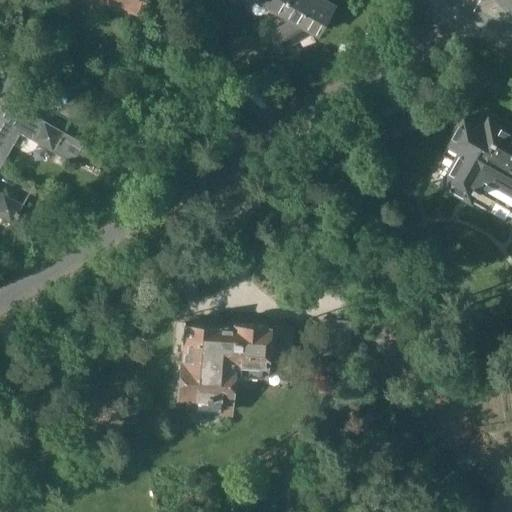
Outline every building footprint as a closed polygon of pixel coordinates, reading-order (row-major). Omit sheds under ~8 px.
[(100,0),(100,2),(140,15),(144,0),(100,0)] [(259,0),(279,11),(285,0),(259,0)] [(285,0),(279,11),(292,19),(289,24),(288,23),(278,29),(277,40),(287,45),(297,40),(297,29),(295,27),(298,22),(318,33),(333,6),(322,0),(285,0)] [(215,51),(205,59),(213,68),(224,80),(234,71),(225,61),(250,49),(244,36),(215,51)] [(8,76),(0,90),(0,118),(10,102),(8,101),(19,82),(8,76)] [(41,95),(19,82),(8,101),(10,102),(0,118),(0,166),(19,133),(72,163),(83,143),(30,113),(41,95)] [(487,128),(479,124),(466,116),(457,133),(456,133),(443,155),(458,163),(446,183),(473,197),(477,189),(482,192),(482,191),(511,208),(511,209),(511,208),(511,219),(511,220),(511,219),(511,131),(492,120),(487,128)] [(0,217),(10,223),(14,216),(16,217),(18,212),(17,211),(32,186),(29,184),(19,203),(0,191),(0,217)] [(184,323),(179,397),(188,397),(187,410),(229,413),(230,400),(231,401),(232,389),(234,389),(235,378),(233,378),(233,375),(266,377),(266,368),(275,369),(275,368),(293,369),(296,327),(235,323),(235,327),(220,326),(220,325),(203,324),(201,321),(195,320),(191,324),(184,323)] [(341,324),(340,344),(350,345),(351,325),(341,324)] [(77,463),(50,470),(53,482),(54,487),(86,478),(81,462),(77,463)]
